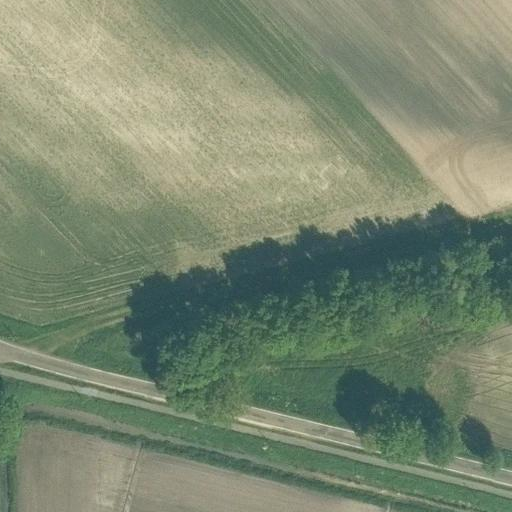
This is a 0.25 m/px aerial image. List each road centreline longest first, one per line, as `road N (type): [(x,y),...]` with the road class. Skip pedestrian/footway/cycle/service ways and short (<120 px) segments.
road 1 (unclassified): [(15,357),(511,211)]
road 2 (tertiary): [(15,357),(511,476)]
